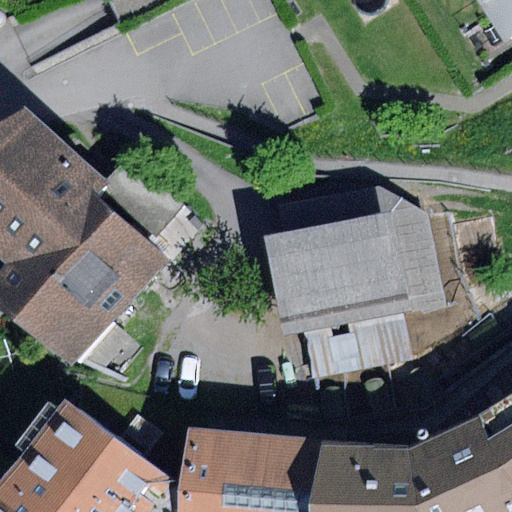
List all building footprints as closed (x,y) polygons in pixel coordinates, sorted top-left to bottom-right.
[(109,0),(113,8),(121,24),(170,0),(109,0)] [(511,0),(479,0),(510,47),(511,45),(511,0)] [(108,182),(29,113),(0,128),(0,257),(8,264),(0,276),(0,308),(74,364),(171,260),(97,195),(108,182)] [(140,165),(118,189),(165,232),(187,207),(140,165)] [(297,204),(302,229),(393,211),(410,296),(414,313),(448,306),(428,214),(377,187),(297,204)] [(302,229),(266,236),(282,321),(410,296),(393,211),(302,229)] [(511,397),(482,419),(511,467),(511,397)] [(67,403),(0,489),(0,511),(320,511),(325,447),(325,444),(192,430),(182,484),(176,483),(67,403)] [(332,448),(325,447),(320,511),(511,511),(511,467),(482,419),(410,450),(332,448)]
